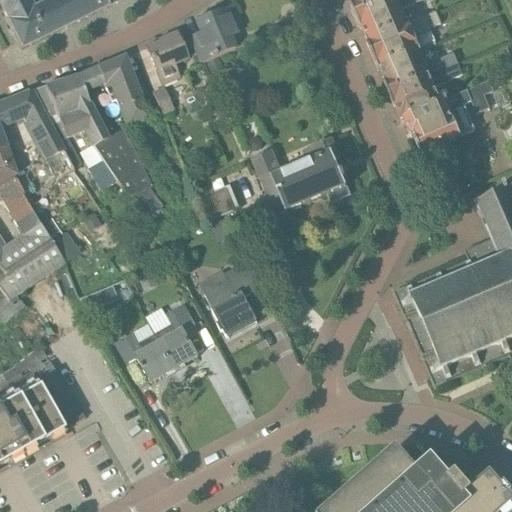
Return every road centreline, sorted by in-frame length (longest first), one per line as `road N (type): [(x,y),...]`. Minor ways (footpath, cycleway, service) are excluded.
road 1 (residential): [(341,417),(334,356),(405,211),(317,0)]
road 2 (residential): [(0,89),(131,36),(190,0)]
road 3 (residential): [(511,459),(421,416),(341,417)]
road 4 (residential): [(142,511),(266,447)]
